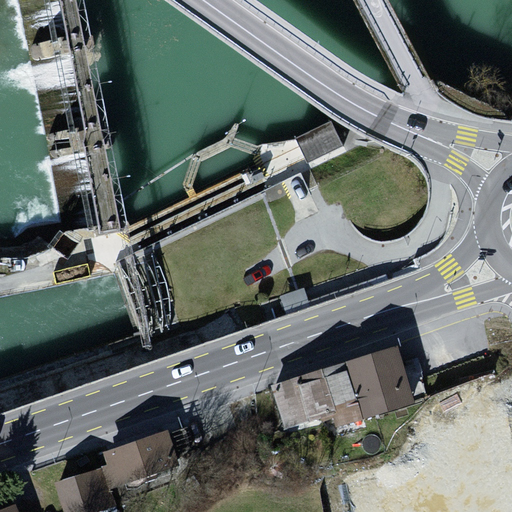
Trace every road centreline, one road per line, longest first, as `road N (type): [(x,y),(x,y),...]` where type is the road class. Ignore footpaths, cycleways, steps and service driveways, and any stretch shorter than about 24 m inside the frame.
road 1 (primary): [(501,252),(459,283),(0,444)]
road 2 (secondary): [(203,0),(355,104),(511,176)]
